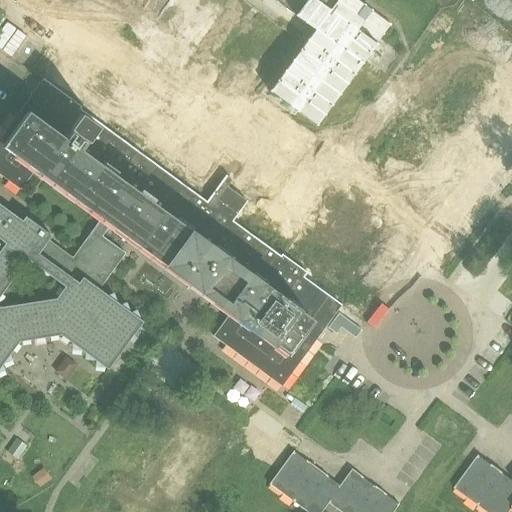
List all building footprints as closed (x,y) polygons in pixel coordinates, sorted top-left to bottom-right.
[(86,0),(57,39),(180,130),(197,108),(207,115),(177,156),(256,215),(287,174),(297,182),(281,204),(404,295),(511,147),(511,109),(476,83),(389,200),(237,88),(228,81),(152,25),(170,0),(86,0)] [(275,0),(315,29),(270,90),(317,125),(391,24),(357,0),(275,0)] [(41,84),(0,139),(0,173),(22,189),(30,178),(225,322),(215,336),(283,386),(342,306),(41,84)] [(0,203),(0,368),(20,341),(61,335),(109,370),(144,321),(100,289),(126,252),(94,230),(74,257),(50,240),(52,235),(27,216),(23,220),(0,203)] [(75,384),(86,371),(73,361),(62,374),(75,384)] [(294,501),(318,468),(295,450),(270,484),(294,501)] [(504,471),(480,454),(456,487),(479,505),(504,471)] [(318,468),(294,501),(308,511),(322,511),(329,502),(341,484),(318,468)] [(353,468),(329,502),(342,511),(357,511),(376,486),(353,468)] [(509,511),(511,509),(511,477),(504,471),(479,505),(489,511),(509,511)] [(376,486),(357,511),(393,511),(400,503),(376,486)]
